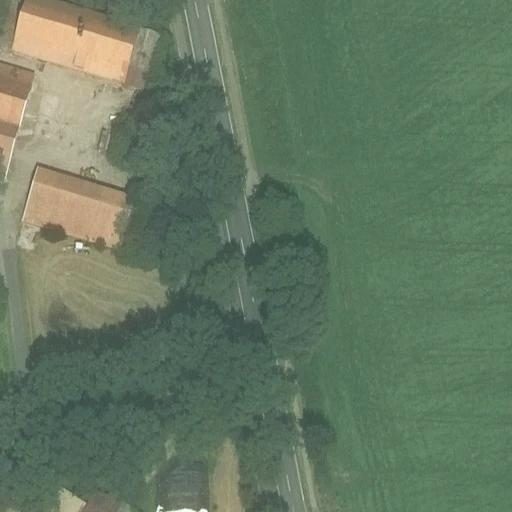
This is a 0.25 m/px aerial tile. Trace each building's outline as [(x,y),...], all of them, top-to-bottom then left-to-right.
[(0,0),(0,50),(8,54),(24,0),(0,0)] [(35,0),(24,0),(8,54),(117,87),(135,31),(35,0)] [(0,70),(0,125),(15,130),(30,80),(0,70)] [(0,182),(15,130),(0,125),(0,182)] [(37,175),(22,221),(120,252),(135,207),(37,175)] [(114,511),(91,497),(81,511),(114,511)]
